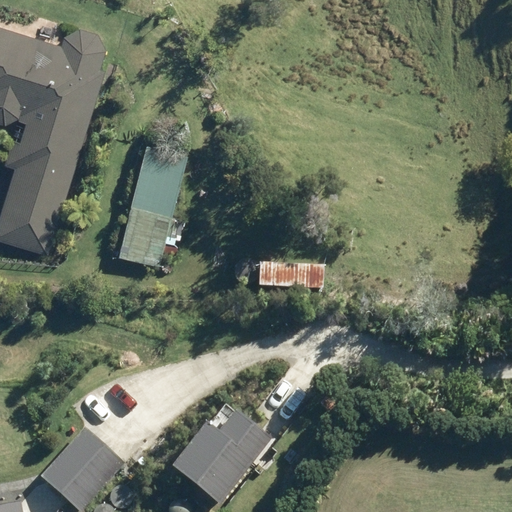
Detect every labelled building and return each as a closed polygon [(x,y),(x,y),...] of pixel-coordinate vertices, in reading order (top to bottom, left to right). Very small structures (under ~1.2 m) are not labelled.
[(0,212),(0,237),(49,252),(106,68),(101,66),(107,46),(99,31),(81,25),(66,33),(61,42),(0,23),(0,118),(6,121),(20,114),(30,116),(0,212)] [(159,265),(190,153),(151,142),(120,254),(159,265)] [(261,286),(311,288),(312,264),(262,262),(261,286)] [(223,430),(213,422),(178,467),(201,485),(222,506),(276,438),(253,420),(239,409),(223,430)] [(86,427),(43,476),(83,511),(127,463),(86,427)] [(0,511),(25,511),(23,502),(0,505),(0,511)]
